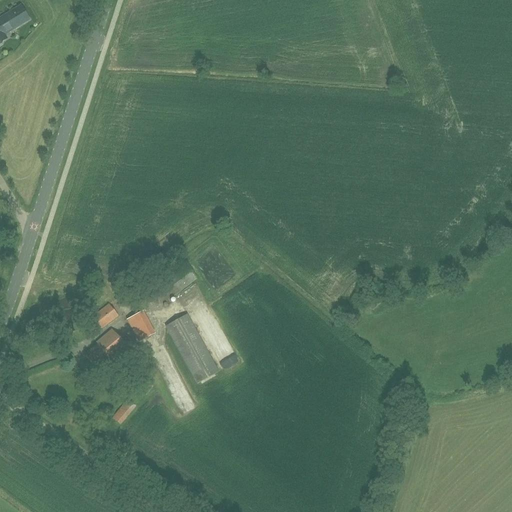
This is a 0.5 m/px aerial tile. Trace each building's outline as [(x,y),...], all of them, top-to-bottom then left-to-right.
[(6,39),(3,35),(29,19),(20,6),(1,18),(2,20),(0,21),(0,44),(2,44),(3,41),(6,39)] [(161,305),(196,277),(187,266),(152,293),(161,305)] [(94,334),(117,316),(108,304),(85,322),(94,334)] [(138,342),(143,339),(155,333),(144,312),(126,321),(138,342)] [(199,319),(216,351),(228,344),(211,313),(199,319)] [(197,383),(218,372),(187,315),(166,326),(197,383)] [(111,363),(128,348),(111,330),(96,343),(98,344),(85,355),(97,370),(109,360),(111,363)] [(140,368),(151,363),(143,347),(133,352),(140,368)] [(218,359),(222,364),(237,355),(233,349),(218,359)] [(145,396),(153,386),(146,380),(138,390),(145,396)] [(120,425),(135,407),(127,400),(112,418),(120,425)]
